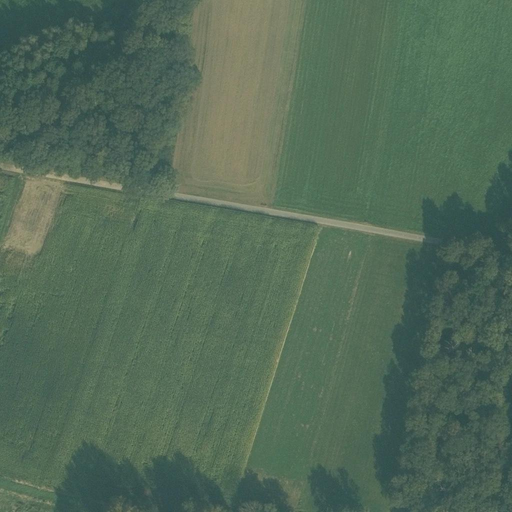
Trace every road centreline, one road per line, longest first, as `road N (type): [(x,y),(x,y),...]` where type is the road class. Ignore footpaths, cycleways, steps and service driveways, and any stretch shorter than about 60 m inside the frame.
road 1 (unclassified): [(511,257),(0,167)]
road 2 (track): [(300,0),(265,213)]
